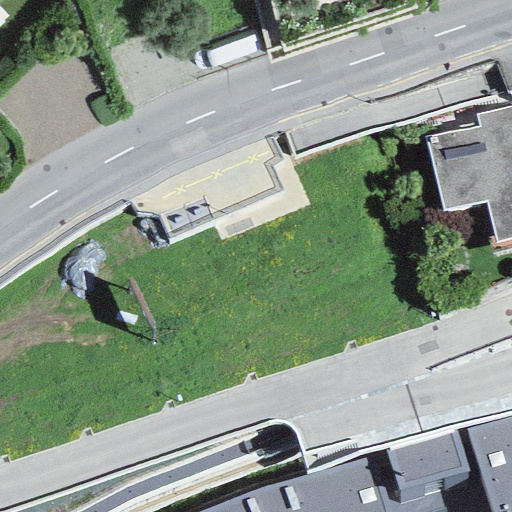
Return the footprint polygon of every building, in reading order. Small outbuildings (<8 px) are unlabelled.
[(511,106),(475,115),(478,126),(425,139),(443,211),(486,201),(496,242),(511,237),(511,106)] [(511,511),(511,416),(465,431),(490,511),(511,511)] [(455,430),(386,450),(399,492),(467,472),(455,430)] [(382,511),(365,459),(263,488),(272,511),(382,511)] [(272,511),(263,488),(199,511),(272,511)]
